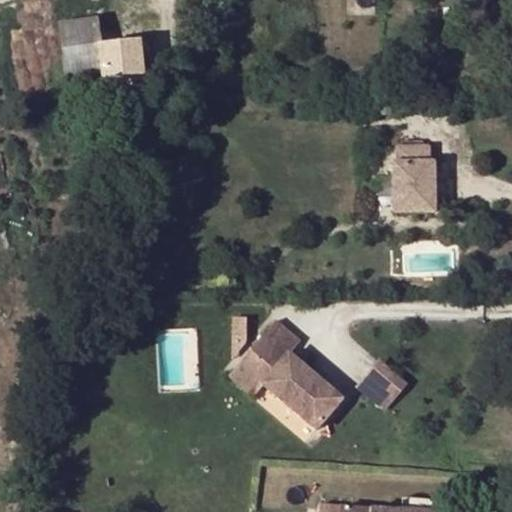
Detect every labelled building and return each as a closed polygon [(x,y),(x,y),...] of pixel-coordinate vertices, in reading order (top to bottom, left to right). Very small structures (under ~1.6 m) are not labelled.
[(126,18),(99,22),(101,45),(129,42),(126,18)] [(101,45),(99,22),(61,26),(66,76),(99,73),(101,83),(142,78),(138,41),(129,42),(101,45)] [(398,168),(393,168),(393,217),(433,217),(433,168),(428,168),(428,153),(397,152),(398,168)] [(244,320),(229,320),(229,339),(244,339),(244,320)] [(272,324),(226,378),(251,399),(261,387),(315,433),(340,404),(287,358),(297,345),(272,324)] [(386,409),(409,382),(379,357),(356,384),(386,409)] [(270,486),(259,485),(257,498),(270,498),(270,486)] [(410,511),(429,511),(430,501),(401,499),(400,511),(410,511)]
